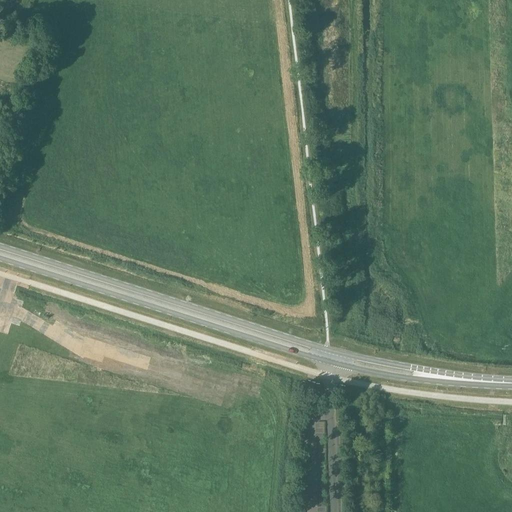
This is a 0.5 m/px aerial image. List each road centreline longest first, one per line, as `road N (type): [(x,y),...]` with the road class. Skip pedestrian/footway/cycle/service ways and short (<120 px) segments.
road 1 (track): [(353,0),(352,298),(334,351)]
road 2 (secondary): [(334,351),(0,246)]
road 3 (secondary): [(0,258),(332,362)]
road 4 (secondary): [(332,362),(430,381),(511,384)]
road 5 (secondary): [(511,381),(334,351)]
road 6 (unclassified): [(332,511),(332,362)]
road 7 (track): [(384,511),(385,389)]
